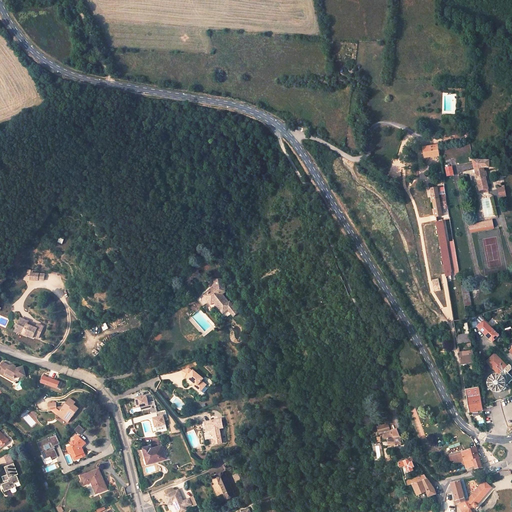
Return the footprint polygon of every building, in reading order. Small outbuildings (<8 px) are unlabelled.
[(425,146),(426,157),(440,155),(439,144),(425,146)] [(481,188),(489,186),(487,180),(486,175),(483,176),(480,165),(484,165),(489,165),(489,160),(480,160),(480,158),(474,157),(480,183),(481,188)] [(448,176),(455,175),(454,165),(446,166),(448,176)] [(483,176),(486,175),(487,180),(490,179),(487,169),(485,170),(484,165),(480,165),(483,176)] [(490,189),(489,186),(481,188),(480,183),(476,184),(478,191),(490,189)] [(446,275),(451,275),(451,272),(452,271),(443,219),(442,220),(441,216),(443,216),(441,210),(449,208),(446,187),(441,188),(441,190),(438,190),(438,188),(432,189),(446,275)] [(469,220),(471,233),(495,228),(493,220),(486,221),(485,217),(469,220)] [(455,274),(460,273),(455,241),(450,242),(455,274)] [(343,297),(348,295),(330,250),(327,251),(330,258),(328,258),(343,297)] [(228,309),(233,316),(238,312),(232,305),(231,306),(221,294),(224,291),(224,286),(219,278),(213,279),(214,287),(204,295),(203,293),(196,298),(203,306),(209,301),(211,304),(213,302),(222,313),(228,309)] [(432,282),(435,291),(440,290),(438,280),(432,282)] [(465,305),(472,305),(468,284),(462,286),(465,305)] [(228,296),(231,300),(236,296),(233,292),(228,296)] [(197,301),(190,307),(195,312),(196,312),(194,310),(193,309),(194,309),(194,308),(195,308),(197,310),(202,307),(197,301)] [(35,335),(39,337),(45,325),(39,322),(37,326),(28,322),(29,320),(22,316),(18,325),(25,328),(24,331),(34,336),(35,335)] [(484,321),(478,327),(493,342),(499,335),(484,321)] [(469,333),(456,335),(458,343),(470,342),(469,333)] [(458,352),(460,365),(474,363),(472,350),(458,352)] [(498,374),(504,369),(507,365),(495,353),(486,362),(498,374)] [(4,375),(12,379),(14,377),(16,378),(20,377),(25,376),(23,367),(16,368),(15,367),(15,366),(12,365),(8,366),(2,362),(0,365),(0,366),(2,368),(1,371),(0,372),(0,373),(4,376),(4,375)] [(195,387),(200,391),(206,384),(201,380),(203,378),(193,370),(192,371),(189,368),(182,371),(184,378),(187,377),(194,382),(197,385),(195,387)] [(499,377),(507,385),(511,379),(511,376),(504,369),(498,374),(497,375),(499,377)] [(500,393),(507,385),(499,377),(491,384),(500,393)] [(470,413),(483,410),(479,387),(466,390),(470,413)] [(143,405),(144,410),(154,408),(155,413),(160,411),(157,401),(151,403),(149,395),(139,398),(141,405),(143,405)] [(58,413),(68,421),(79,407),(75,403),(76,401),(71,397),(65,405),(63,408),(58,413)] [(50,409),(58,408),(57,405),(57,401),(49,402),(50,409)] [(159,412),(161,416),(154,418),(156,424),(158,423),(160,431),(168,429),(166,421),(169,420),(166,410),(159,412)] [(201,422),(205,446),(222,442),(219,428),(223,427),(221,419),(201,422)] [(388,441),(389,448),(402,447),(400,436),(398,431),(390,433),(390,431),(388,426),(378,429),(380,435),(385,435),(385,441),(388,441)] [(0,447),(3,447),(3,446),(2,445),(4,443),(5,444),(9,439),(0,430),(0,447)] [(80,454),(81,457),(86,455),(82,446),(86,442),(78,434),(75,437),(77,439),(71,441),(73,445),(67,447),(70,452),(71,451),(74,456),(80,454)] [(56,435),(38,442),(46,461),(58,456),(54,446),(60,443),(56,435)] [(150,458),(152,463),(166,459),(162,445),(150,449),(150,446),(143,448),(146,459),(150,458)] [(478,469),(478,468),(482,467),(480,458),(481,458),(481,457),(480,457),(480,456),(479,456),(476,447),(449,455),(451,461),(453,460),(455,465),(461,463),(462,465),(465,465),(466,469),(475,466),(476,467),(475,467),(475,468),(475,469),(475,470),(476,470),(477,470),(478,469)] [(4,455),(7,463),(12,461),(9,453),(4,455)] [(109,460),(113,469),(119,467),(115,457),(114,457),(109,460)] [(403,467),(405,474),(414,472),(413,468),(416,467),(414,462),(411,463),(410,460),(399,463),(400,467),(403,467)] [(0,485),(3,492),(15,487),(13,484),(18,482),(15,475),(17,474),(13,463),(3,467),(6,474),(0,477),(3,483),(0,485)] [(90,479),(96,493),(107,489),(98,469),(80,476),(83,482),(90,479)] [(218,474),(227,498),(235,495),(226,471),(218,474)] [(234,474),(238,481),(245,478),(242,472),(240,473),(239,472),(234,474)] [(413,484),(418,494),(427,491),(429,496),(436,494),(433,489),(427,479),(425,475),(406,481),(408,486),(413,484)] [(473,507),(476,509),(494,488),(484,479),(465,500),(460,480),(451,482),(453,491),(451,492),(452,499),(453,498),(455,498),(457,504),(457,503),(463,511),(472,506),(473,507)] [(177,511),(183,511),(187,511),(183,501),(181,500),(182,498),(178,490),(165,495),(168,503),(173,501),(177,511)]
